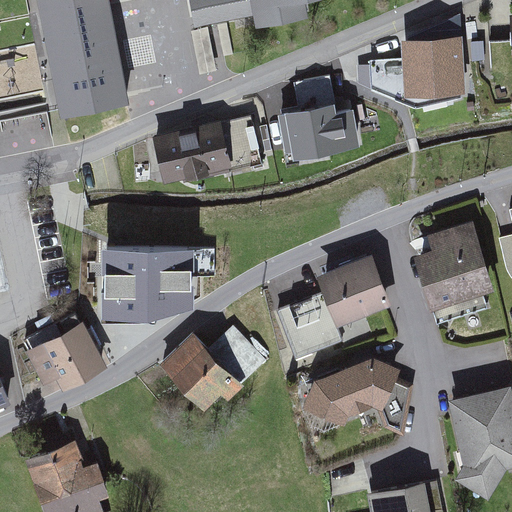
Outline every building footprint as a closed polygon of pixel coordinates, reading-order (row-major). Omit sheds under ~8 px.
[(47,0),(64,93),(134,70),(121,0),(47,0)] [(202,0),(207,22),(263,12),(265,23),(321,13),(318,0),(202,0)] [(460,39),(403,43),(407,96),(464,92),(460,39)] [(360,86),(377,86),(377,62),(360,62),(360,86)] [(281,111),(290,162),(360,149),(350,98),(281,111)] [(152,136),(163,182),(183,178),(184,182),(263,164),(252,114),(152,136)] [(479,225),(417,245),(444,326),(489,311),(484,296),(501,290),(479,225)] [(511,228),(502,230),(506,263),(511,262),(511,228)] [(131,243),(165,331),(199,318),(166,230),(131,243)] [(165,331),(131,243),(99,256),(132,343),(165,331)] [(382,252),(326,273),(334,296),(281,315),(300,364),(371,338),(365,320),(403,306),(382,252)] [(83,322),(28,350),(51,393),(106,365),(83,322)] [(273,363),(239,325),(215,347),(202,332),(167,364),(215,416),(273,363)] [(383,357),(323,380),(311,411),(340,425),(401,402),(405,369),(383,357)] [(0,376),(0,404),(10,400),(0,376)] [(511,385),(511,381),(447,396),(462,462),(453,476),(486,496),(506,464),(511,462),(511,385)] [(25,458),(42,502),(103,480),(95,463),(86,466),(76,439),(25,458)] [(109,496),(103,480),(42,502),(45,511),(102,511),(98,500),(109,496)] [(430,511),(425,482),(369,493),(372,511),(430,511)]
